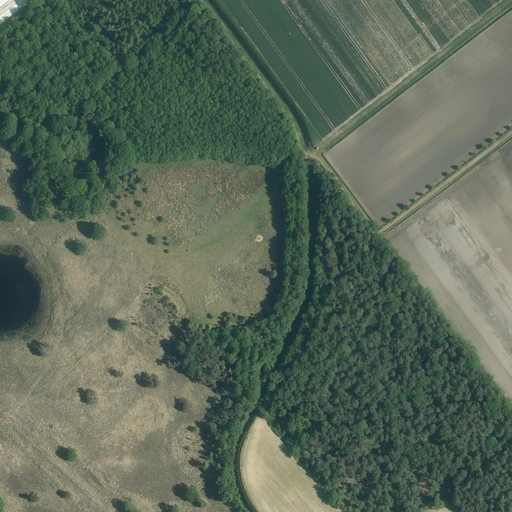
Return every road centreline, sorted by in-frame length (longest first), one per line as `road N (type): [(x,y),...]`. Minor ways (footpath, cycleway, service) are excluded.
road 1 (track): [(511,441),(455,488),(443,489),(335,349)]
road 2 (track): [(316,158),(311,293),(262,410)]
road 3 (track): [(375,235),(511,427)]
road 4 (track): [(410,291),(272,397),(255,423)]
road 5 (track): [(199,0),(283,111),(301,151)]
road 6 (track): [(511,132),(375,235)]
